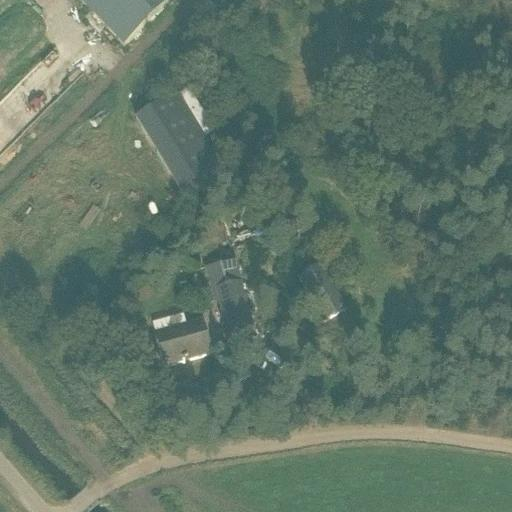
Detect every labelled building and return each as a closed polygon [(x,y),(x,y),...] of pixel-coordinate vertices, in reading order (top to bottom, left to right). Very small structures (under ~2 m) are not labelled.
[(80,0),(125,49),(175,4),(171,0),(80,0)] [(36,69),(46,78),(62,62),(52,53),(36,69)] [(135,120),(188,206),(229,181),(176,95),(135,120)] [(14,130),(4,121),(13,111),(1,101),(0,102),(0,142),(1,144),(14,130)] [(217,248),(221,260),(233,257),(230,244),(217,248)] [(212,288),(243,278),(237,258),(205,268),(212,288)] [(320,268),(298,280),(323,324),(345,312),(320,268)] [(251,333),(240,284),(218,289),(228,338),(251,333)] [(202,323),(185,328),(183,316),(152,325),(155,337),(163,369),(211,355),(202,323)]
